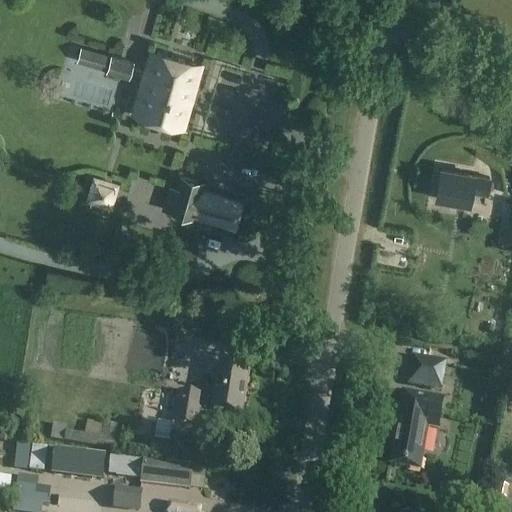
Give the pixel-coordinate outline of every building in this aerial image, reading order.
[(133,114),(184,129),(202,66),(151,51),(133,114)] [(112,56),(108,70),(107,72),(129,78),(134,63),(112,56)] [(470,204),(472,192),(488,195),(491,179),(441,170),(436,198),(470,204)] [(194,219),(235,230),(243,203),(202,191),(204,183),(181,177),(170,212),(194,219)] [(511,204),(503,252),(511,253),(511,204)] [(446,363),(412,357),(407,386),(441,392),(446,363)] [(221,366),(213,413),(240,417),(248,371),(221,366)] [(169,444),(169,445),(185,447),(212,451),(215,430),(198,427),(203,396),(177,392),(172,426),(169,444)] [(443,401),(402,393),(389,466),(420,472),(428,429),(437,431),(443,401)] [(104,426),(102,436),(116,439),(118,428),(104,426)] [(115,442),(105,440),(102,440),(84,436),(66,432),(64,443),(64,444),(114,452),(115,442)] [(72,467),(71,476),(100,480),(104,456),(55,449),(53,464),(72,467)] [(140,485),(190,492),(193,467),(143,460),(140,485)] [(0,491),(10,492),(11,479),(0,477),(0,491)] [(506,499),(508,488),(499,486),(496,497),(506,499)] [(113,510),(126,511),(139,511),(142,492),(115,489),(113,510)] [(13,511),(32,511),(34,505),(26,504),(27,492),(16,491),(13,511)]
